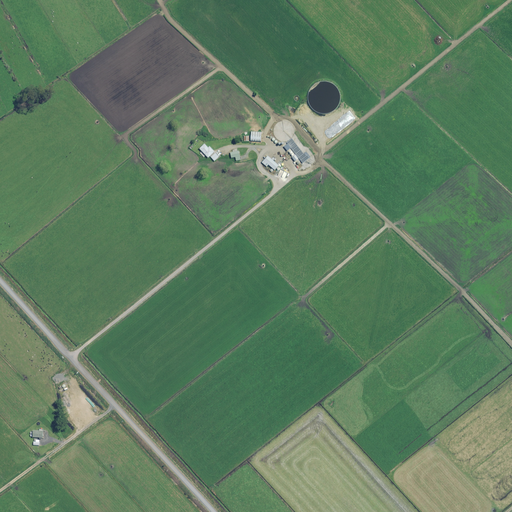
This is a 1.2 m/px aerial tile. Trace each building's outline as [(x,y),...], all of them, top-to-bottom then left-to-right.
[(340,104),(341,98),(340,93),(338,88),(335,84),(330,82),(325,80),(319,81),(314,83),(310,87),(308,92),(307,97),(307,102),(310,107),(313,111),(318,114),(323,115),(328,114),(333,112),(337,108),(340,104)] [(261,132),(251,132),(251,141),(261,141),(261,132)] [(299,158),(303,164),(311,158),(306,152),(304,154),(292,138),(286,142),(288,144),(284,147),(287,151),(291,148),(296,155),(292,158),(295,161),(299,158)] [(208,148),(205,144),(200,149),(208,158),(215,152),(210,146),(208,148)] [(241,160),(239,151),(231,153),(232,158),(236,157),(236,161),(241,160)] [(279,165),(268,156),(262,162),(267,166),(268,164),(275,170),(279,165)] [(33,431),(33,437),(39,437),(39,439),(42,439),(42,438),(43,438),(43,431),(33,431)]
